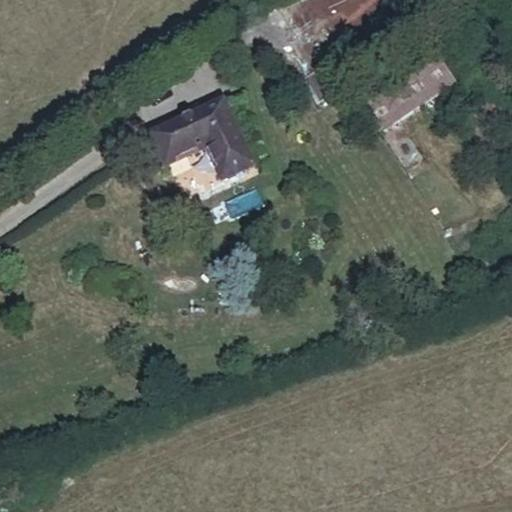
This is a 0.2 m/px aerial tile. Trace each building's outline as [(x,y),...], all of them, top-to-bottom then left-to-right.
[(358,5),(367,17),(391,0),(311,0),(330,25),(358,5)] [(374,133),(456,86),(439,57),(358,104),(374,133)] [(326,95),(347,82),(332,61),(311,73),(326,95)] [(214,178),(246,166),(224,102),(150,127),(161,159),(203,146),(214,178)] [(403,228),(418,258),(494,219),(481,190),(403,228)]
